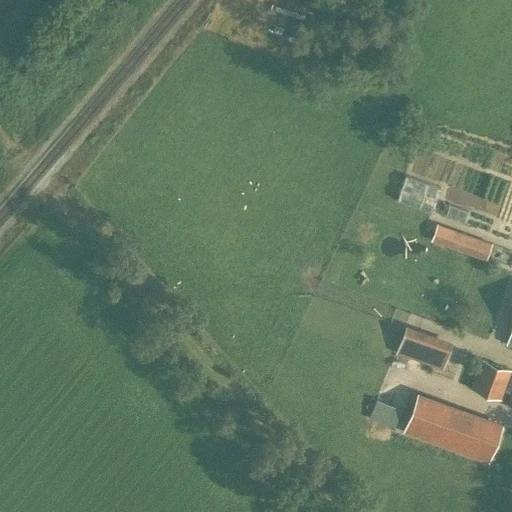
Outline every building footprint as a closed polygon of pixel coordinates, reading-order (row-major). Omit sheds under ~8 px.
[(395,199),(430,211),(439,186),(404,174),(395,199)] [(444,216),(462,223),(467,210),(448,204),(444,216)] [(489,259),(496,239),(439,220),(433,240),(489,259)] [(448,346),(403,330),(396,351),(441,367),(448,346)] [(470,387),(500,398),(510,369),(481,359),(470,387)] [(437,443),(459,451),(472,415),(450,407),(437,443)]
